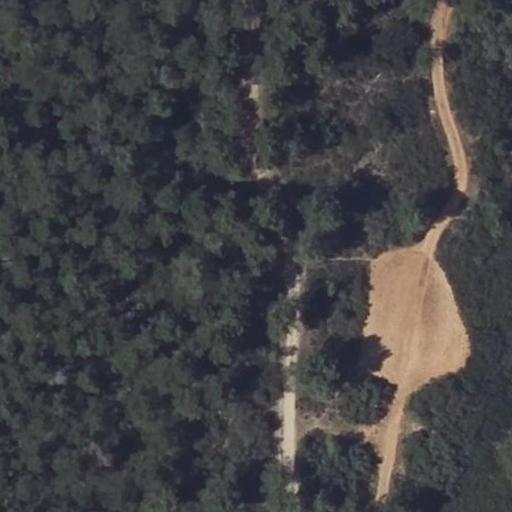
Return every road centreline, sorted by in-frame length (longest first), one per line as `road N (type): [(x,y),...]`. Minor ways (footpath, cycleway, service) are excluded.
road 1 (track): [(383,511),(426,244),(466,179),(444,47),(449,0)]
road 2 (track): [(261,0),(270,137),(289,217),(281,357),(293,511)]
